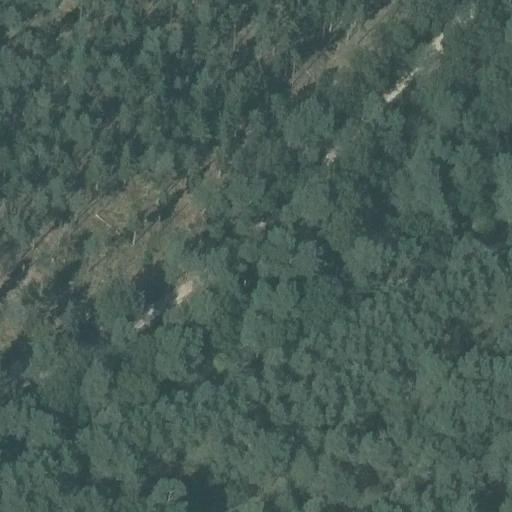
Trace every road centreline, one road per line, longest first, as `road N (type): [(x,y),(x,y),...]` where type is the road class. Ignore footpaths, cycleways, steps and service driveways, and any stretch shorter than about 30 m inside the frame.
road 1 (track): [(485,0),(184,295),(124,329),(0,376)]
road 2 (track): [(511,243),(0,492)]
